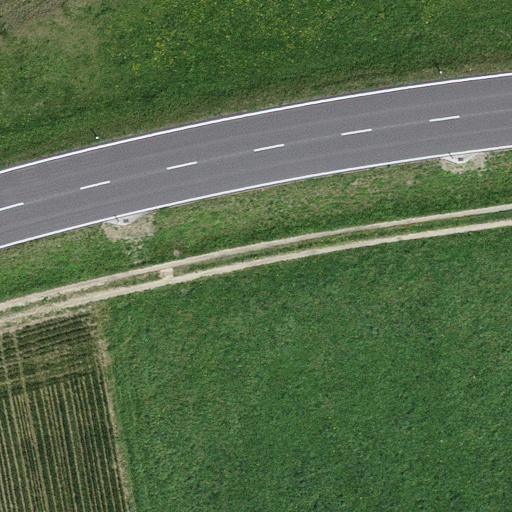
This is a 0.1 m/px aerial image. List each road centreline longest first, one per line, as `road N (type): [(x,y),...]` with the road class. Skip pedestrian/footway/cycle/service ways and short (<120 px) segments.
road 1 (track): [(0,311),(403,207),(511,197)]
road 2 (primary): [(0,210),(244,153),(511,112)]
